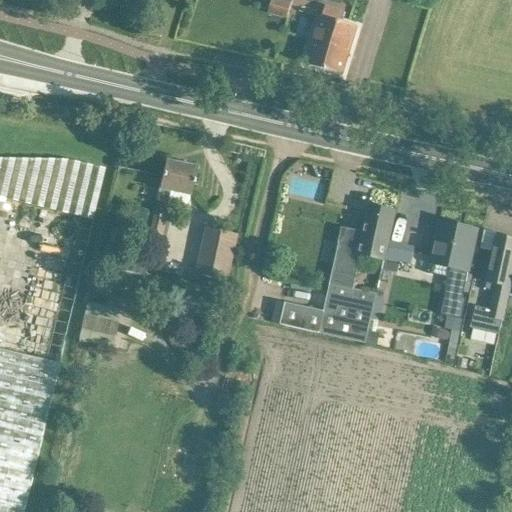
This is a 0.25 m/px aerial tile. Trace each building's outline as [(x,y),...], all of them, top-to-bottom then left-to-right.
[(272,0),(268,13),(287,19),(292,0),(272,0)] [(322,18),(317,17),(303,65),(342,76),(357,29),(341,24),(344,12),(325,6),(322,18)] [(0,159),(0,196),(93,219),(105,170),(67,160),(0,159)] [(165,162),(158,190),(159,190),(149,235),(159,237),(167,204),(187,208),(196,169),(165,162)] [(384,261),(390,232),(395,213),(370,207),(361,249),(339,244),(335,263),(324,312),(285,303),(280,325),(362,344),(374,294),(353,290),(361,257),(384,262),(384,261)] [(435,246),(432,259),(454,264),(451,279),(449,279),(445,295),(446,295),(462,298),(463,295),(473,250),(477,231),(445,224),(442,240),(437,239),(435,246)] [(111,229),(108,243),(119,245),(122,231),(111,229)] [(207,229),(203,248),(197,276),(228,283),(238,236),(207,229)] [(511,239),(497,236),(492,255),(486,283),(487,283),(486,289),(495,291),(491,310),(476,307),(472,328),(499,334),(502,320),(503,321),(511,278),(511,239)] [(149,254),(106,245),(102,266),(144,275),(149,254)] [(446,296),(442,316),(448,317),(445,329),(446,330),(458,332),(460,332),(467,299),(462,298),(446,295),(446,296)] [(379,320),(383,300),(376,299),(371,319),(379,320)] [(88,303),(79,343),(111,350),(121,310),(88,303)] [(379,334),(368,332),(366,344),(377,347),(379,334)] [(0,511),(22,511),(58,363),(0,349),(0,511)]
